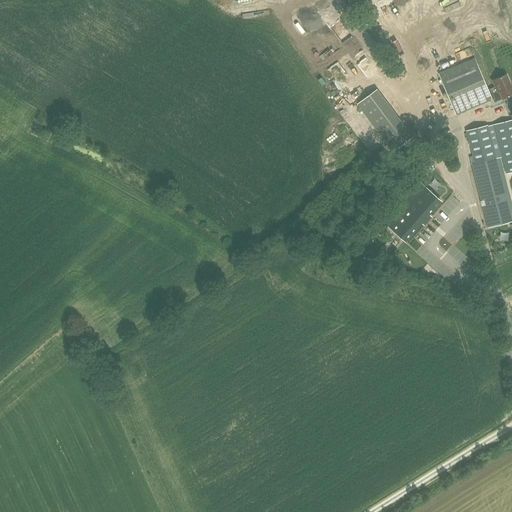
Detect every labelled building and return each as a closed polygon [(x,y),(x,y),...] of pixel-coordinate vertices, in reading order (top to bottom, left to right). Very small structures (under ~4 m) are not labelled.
[(494,78),(497,85),(490,89),(475,58),(439,73),(456,114),(493,98),(495,101),(503,97),(503,98),(511,93),(511,85),(506,73),(494,78)] [(405,125),(378,89),(358,104),(386,140),(405,125)] [(511,120),(494,125),(506,173),(511,171),(511,120)] [(511,221),(511,207),(499,158),(496,159),(488,125),(466,131),(475,164),(472,165),(488,228),(511,221)] [(422,185),(387,225),(406,241),(422,223),(423,222),(422,221),(427,215),(428,216),(429,215),(441,202),(422,185)]
